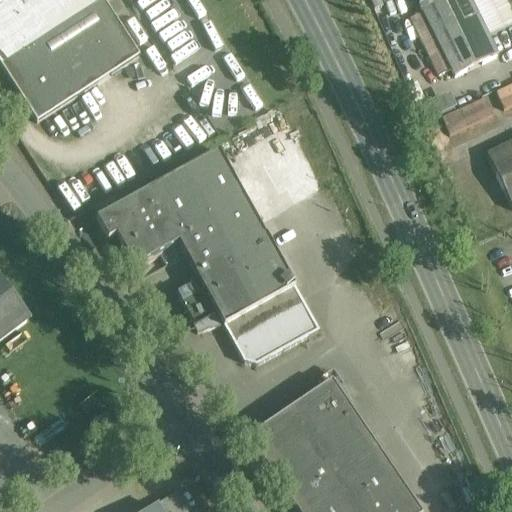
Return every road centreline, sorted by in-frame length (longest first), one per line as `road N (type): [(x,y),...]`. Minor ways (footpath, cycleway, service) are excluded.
road 1 (primary): [(303,0),(511,454)]
road 2 (unclassified): [(0,166),(183,416)]
road 3 (unclassified): [(183,416),(49,511)]
